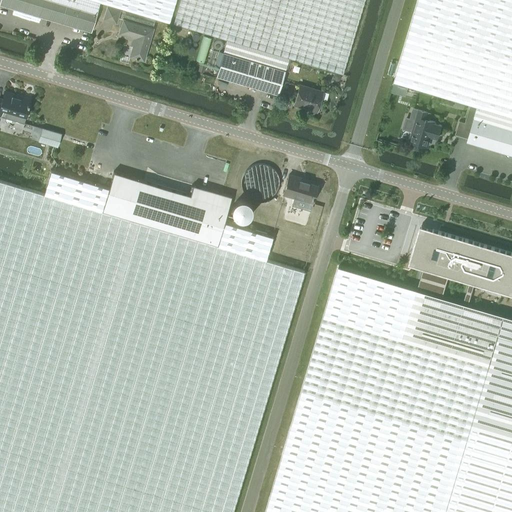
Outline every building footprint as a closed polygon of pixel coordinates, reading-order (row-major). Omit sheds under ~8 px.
[(0,0),(0,3),(89,30),(98,2),(91,0),(0,0)] [(91,0),(98,2),(98,1),(169,22),(175,0),(91,0)] [(179,0),(172,23),(224,39),(287,57),(342,73),(363,0),(179,0)] [(511,0),(417,0),(394,80),(477,105),(511,115),(511,0)] [(142,60),(151,28),(122,19),(117,33),(134,38),(129,56),(142,60)] [(287,57),(226,39),(216,74),(277,92),(287,57)] [(316,108),(321,90),(298,84),(292,104),(301,106),(301,104),(316,108)] [(0,114),(3,115),(24,122),(26,115),(23,114),(27,98),(3,91),(0,99),(0,98),(0,114)] [(511,115),(477,105),(467,140),(511,153),(511,115)] [(427,147),(434,121),(425,118),(427,112),(417,109),(414,121),(417,122),(413,133),(411,132),(408,141),(427,147)] [(56,146),(60,133),(41,127),(37,140),(56,146)] [(216,244),(101,210),(108,187),(50,170),(44,193),(0,179),(0,511),(230,511),(302,269),(265,259),(272,236),(223,221),(216,244)] [(108,187),(101,210),(216,244),(231,196),(193,185),(190,194),(113,172),(109,187),(108,187)] [(311,202),(316,185),(305,182),(306,179),(288,173),(282,194),(311,202)] [(233,206),(231,211),(232,217),(235,221),(240,223),(246,222),(250,218),(252,213),(251,208),(247,204),(242,202),(237,203),(233,206)] [(417,233),(408,263),(410,264),(423,268),(475,283),(511,294),(511,252),(432,229),(420,225),(417,233)] [(339,266),(265,511),(444,511),(503,315),(506,316),(511,296),(511,295),(511,294),(475,283),(423,268),(410,264),(404,285),(339,266)] [(444,511),(511,511),(511,317),(506,316),(503,315),(444,511)]
